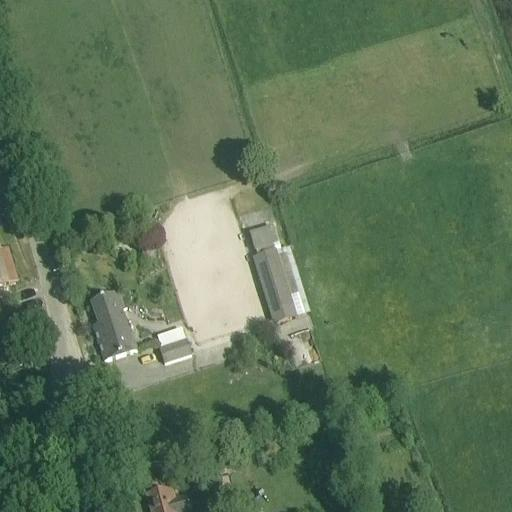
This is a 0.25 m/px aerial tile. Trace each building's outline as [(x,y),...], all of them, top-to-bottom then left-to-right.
[(297,322),(276,254),(275,249),(278,248),(274,230),(249,237),(254,255),(256,255),(257,260),(252,261),(274,330),(297,322)] [(0,288),(18,283),(7,250),(0,251),(0,288)] [(136,354),(122,314),(117,298),(94,306),(101,326),(93,328),(105,364),(136,354)] [(165,368),(192,360),(186,343),(160,351),(165,368)] [(192,511),(189,498),(175,502),(173,492),(147,499),(150,511),(192,511)]
